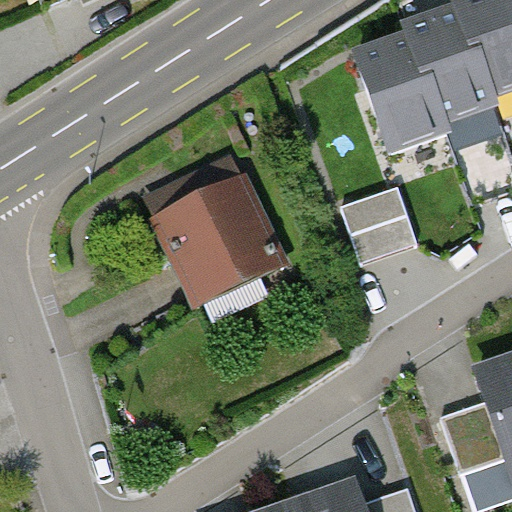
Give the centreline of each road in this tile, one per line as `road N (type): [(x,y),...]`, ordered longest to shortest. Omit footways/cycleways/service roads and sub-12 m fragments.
road 1 (residential): [(163,511),(379,377),(398,347),(511,275)]
road 2 (primary): [(0,172),(277,0)]
road 3 (residential): [(0,281),(73,511)]
